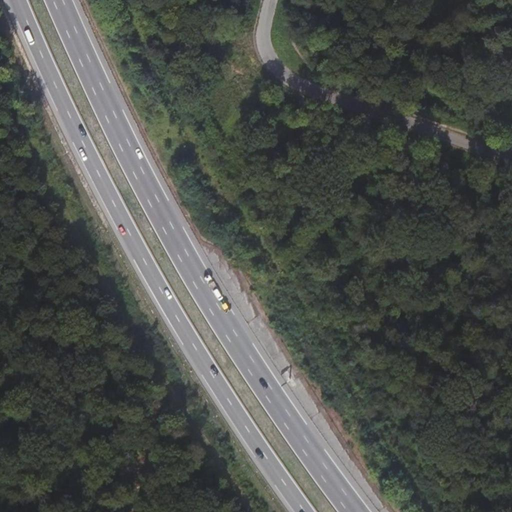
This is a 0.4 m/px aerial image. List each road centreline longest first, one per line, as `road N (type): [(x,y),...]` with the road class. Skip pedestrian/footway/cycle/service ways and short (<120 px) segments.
road 1 (trunk): [(355,511),(178,246),(59,0)]
road 2 (trunk): [(17,0),(96,177),(299,511)]
road 3 (track): [(251,511),(162,379),(0,47)]
road 4 (unclassified): [(275,0),(265,40),(286,77),(511,159)]
road 5 (track): [(125,511),(137,463),(130,433),(162,379)]
